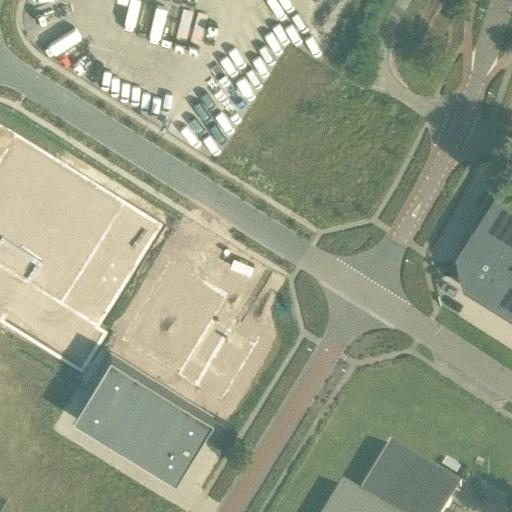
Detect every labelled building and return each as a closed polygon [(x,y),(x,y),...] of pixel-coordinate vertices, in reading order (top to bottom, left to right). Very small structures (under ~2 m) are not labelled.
[(362,204),(409,128),(322,67),(260,167),(319,204),(362,204)] [(0,267),(100,330),(165,227),(19,136),(16,133),(13,132),(10,130),(7,129),(3,127),(0,127),(0,126),(0,267)] [(511,192),(497,183),(454,251),(461,284),(511,316),(511,192)] [(227,296),(169,261),(120,341),(221,403),(255,346),(213,320),(227,296)] [(121,420),(109,440),(175,481),(214,418),(113,356),(87,399),(121,420)] [(444,511),(461,487),(391,445),(359,495),(343,486),(326,511),(444,511)]
